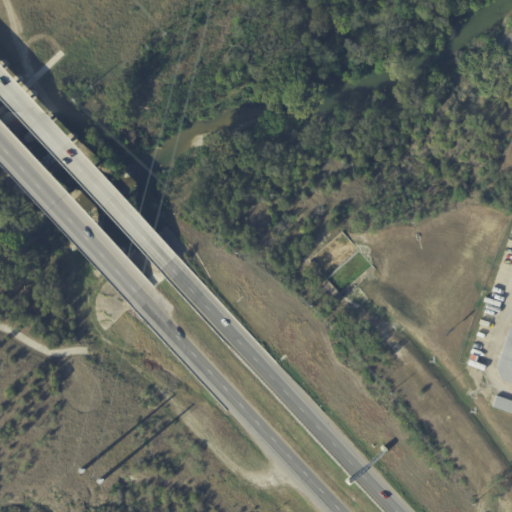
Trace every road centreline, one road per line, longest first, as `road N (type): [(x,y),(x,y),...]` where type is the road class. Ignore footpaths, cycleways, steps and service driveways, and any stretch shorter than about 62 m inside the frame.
road 1 (track): [(164,238),(94,287),(89,318),(251,481),(273,481),(295,464)]
road 2 (trunk): [(396,511),(167,265)]
road 3 (trunk): [(136,294),(340,511)]
road 4 (motorway): [(167,265),(0,85)]
road 5 (motorway): [(0,147),(136,294)]
